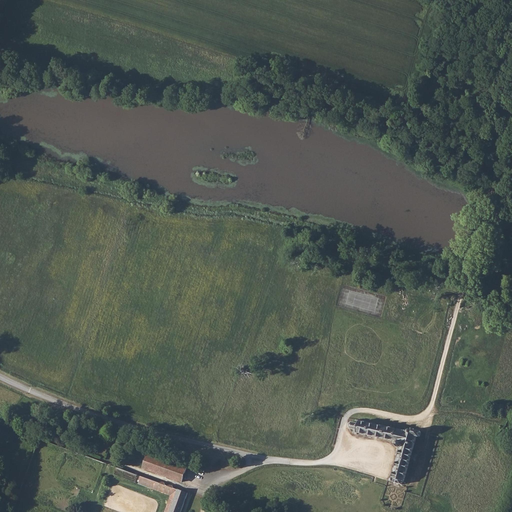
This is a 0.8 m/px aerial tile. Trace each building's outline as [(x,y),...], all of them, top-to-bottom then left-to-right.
[(350,424),(349,426),(350,429),(354,430),(353,433),(356,433),(357,433),(398,442),(397,444),(397,445),(398,447),(399,447),(400,448),(392,478),(391,479),(390,480),(391,481),(401,484),(402,481),(404,481),(416,436),(419,437),(421,431),(414,429),(413,431),(412,430),(411,430),(409,430),(408,430),(407,431),(360,421),(356,420),(356,423),(352,422),(350,424)] [(149,454),(144,468),(181,481),(186,468),(149,454)] [(141,477),(116,468),(114,474),(136,482),(137,482),(139,482),(141,477)] [(176,481),(164,476),(161,482),(173,487),(176,481)] [(141,477),(139,482),(139,483),(171,494),(173,488),(166,486),(166,484),(163,483),(163,484),(151,480),(151,479),(148,478),(147,479),(141,477)] [(18,496),(14,509),(17,510),(20,502),(22,498),(27,483),(23,482),(18,496)] [(180,511),(188,493),(173,488),(171,494),(164,511),(180,511)]
